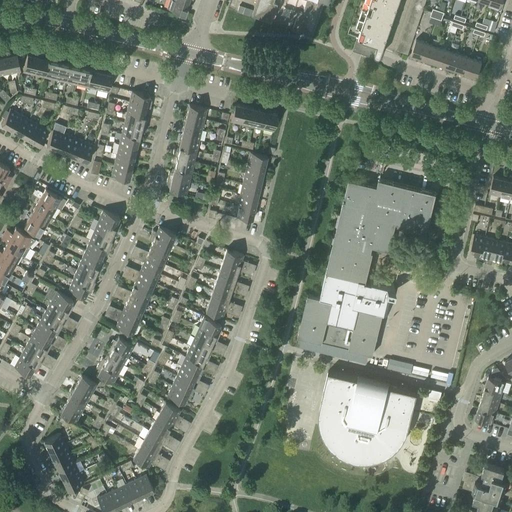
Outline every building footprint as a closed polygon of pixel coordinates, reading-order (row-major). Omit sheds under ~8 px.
[(185,10),(187,3),(179,0),(169,0),(167,8),(181,12),(180,15),(186,17),(188,11),(185,10)] [(256,0),(251,16),(271,22),(277,4),(273,2),(273,0),(306,0),(302,12),(298,11),(292,30),(312,36),(323,3),(327,4),(328,0),(256,0)] [(362,9),(356,27),(361,29),(359,37),(356,36),(356,37),(357,37),(353,50),(369,56),(371,50),(375,52),(375,53),(375,54),(376,55),(377,55),(377,56),(378,56),(379,56),(380,55),(381,55),(381,54),(381,53),(384,45),(378,43),(391,5),(397,7),(399,0),(365,0),(365,2),(370,4),(367,11),(362,9)] [(427,43),(416,39),(411,54),(422,58),(427,43)] [(433,61),(438,47),(427,43),(422,58),(433,61)] [(444,65),(449,50),(438,47),(433,61),(444,65)] [(455,69),(460,54),(449,50),(444,65),(455,69)] [(34,73),(39,52),(34,51),(33,54),(28,53),(23,71),(34,73)] [(17,52),(6,55),(10,72),(21,70),(17,52)] [(45,76),(49,58),(44,57),(45,53),(39,52),(34,73),(45,76)] [(466,73),(471,58),(460,54),(455,69),(466,73)] [(0,74),(10,72),(6,55),(0,56),(0,74)] [(55,78),(60,57),(55,56),(54,59),(49,58),(45,76),(55,78)] [(65,81),(70,63),(65,62),(66,58),(60,57),(55,78),(65,81)] [(482,62),(471,58),(466,73),(477,76),(482,62)] [(76,83),(81,62),(75,61),(74,65),(70,63),(65,81),(76,83)] [(87,86),(91,68),(86,67),(87,63),(81,62),(76,83),(87,86)] [(97,88),(102,67),(96,66),(95,70),(91,68),(87,86),(97,88)] [(108,68),(102,67),(97,88),(108,91),(112,74),(107,72),(108,68)] [(132,90),(129,101),(150,106),(152,100),(148,99),(149,94),(132,90)] [(10,97),(6,93),(1,97),(5,101),(10,97)] [(149,112),(150,106),(129,101),(127,111),(144,115),(145,111),(149,112)] [(241,123),(245,106),(235,103),(230,120),(241,123)] [(189,104),(187,114),(204,118),(207,108),(189,104)] [(252,126),(256,109),(245,106),(241,123),(252,126)] [(11,129),(19,113),(10,108),(1,123),(11,129)] [(262,128),(267,111),(256,109),(252,126),(262,128)] [(143,120),(144,115),(127,111),(124,122),(145,127),(147,121),(143,120)] [(277,114),(267,111),(262,128),(272,131),(277,114)] [(20,134),(29,118),(19,113),(11,129),(20,134)] [(202,129),(204,118),(187,114),(184,124),(202,129)] [(30,139),(38,124),(29,118),(20,134),(30,139)] [(144,132),(145,127),(124,122),(122,132),(139,136),(140,132),(144,132)] [(48,129),(38,124),(30,139),(40,145),(48,129)] [(199,139),(202,129),(184,124),(182,135),(199,139)] [(57,149),(63,132),(53,128),(47,144),(57,149)] [(67,153),(73,136),(63,132),(57,149),(67,153)] [(136,147),(139,136),(122,132),(119,143),(136,147)] [(197,150),(199,139),(182,135),(179,146),(197,150)] [(77,157),(84,140),(73,136),(67,153),(77,157)] [(94,144),(84,140),(77,157),(87,161),(94,144)] [(134,158),(136,147),(119,143),(117,154),(134,158)] [(194,160),(197,150),(179,146),(178,150),(174,150),(173,155),(194,160)] [(250,151),(247,162),(264,166),(267,155),(250,151)] [(131,168),(134,158),(117,154),(114,164),(131,168)] [(192,171),(194,160),(173,155),(172,161),(175,162),(174,167),(192,171)] [(0,161),(0,175),(9,180),(12,176),(6,172),(9,167),(0,161)] [(262,176),(264,166),(247,162),(245,172),(262,176)] [(129,179),(131,168),(114,164),(112,175),(129,179)] [(98,173),(99,167),(92,165),(91,172),(98,173)] [(189,181),(192,171),(174,167),(173,171),(169,171),(168,176),(189,181)] [(259,187),(262,176),(245,172),(242,183),(259,187)] [(9,180),(0,175),(0,183),(1,181),(7,185),(9,180)] [(186,192),(189,181),(168,176),(166,182),(170,183),(169,188),(186,192)] [(499,196),(503,179),(493,176),(488,193),(499,196)] [(510,198),(511,188),(511,176),(509,176),(508,180),(503,179),(499,196),(510,198)] [(364,181),(349,178),(344,196),(346,196),(346,200),(343,199),(319,297),(307,294),(297,336),(372,354),(381,316),(387,317),(390,303),(386,302),(388,294),(390,294),(393,282),(369,276),(368,281),(364,280),(365,279),(366,280),(373,251),(371,250),(372,245),(388,249),(394,221),(396,222),(395,224),(426,231),(428,226),(430,216),(436,192),(379,178),(377,186),(364,183),(364,181)] [(257,197),(259,187),(242,183),(240,194),(257,197)] [(42,193),(34,189),(32,193),(36,195),(40,197),(55,206),(60,209),(66,199),(45,187),(42,193)] [(254,208),(257,197),(240,194),(237,204),(254,208)] [(90,205),(90,204),(93,199),(87,196),(84,202),(90,205)] [(50,216),(55,206),(40,197),(34,207),(50,216)] [(252,219),(254,208),(237,204),(235,215),(252,219)] [(492,208),(483,206),(474,204),(473,210),(491,214),(492,208)] [(45,225),(50,216),(34,207),(29,216),(45,225)] [(103,209),(98,219),(118,228),(121,223),(117,221),(119,216),(103,209)] [(215,217),(216,212),(216,210),(209,209),(208,216),(215,217)] [(45,225),(29,216),(24,226),(39,235),(45,225)] [(116,234),(118,228),(98,219),(94,229),(110,236),(112,232),(116,234)] [(6,228),(4,233),(27,246),(35,237),(15,226),(12,231),(6,228)] [(153,229),(151,234),(171,243),(175,233),(159,226),(157,231),(153,229)] [(108,241),(110,236),(94,229),(89,239),(110,248),(112,242),(108,241)] [(29,247),(27,246),(4,233),(1,237),(7,240),(4,245),(20,254),(24,256),(29,247)] [(167,253),(171,243),(151,234),(149,239),(152,240),(150,246),(167,253)] [(479,258),(484,237),(474,234),(470,252),(474,253),(473,257),(479,258)] [(491,256),(495,239),(484,237),(479,258),(485,259),(486,255),(491,256)] [(66,247),(68,242),(63,238),(60,243),(66,247)] [(107,253),(110,248),(89,239),(85,249),(102,256),(104,252),(107,253)] [(500,263),(505,241),(495,239),(491,256),(495,258),(494,262),(500,263)] [(212,242),(206,240),(204,245),(210,248),(212,242)] [(511,261),(511,243),(505,241),(500,263),(506,264),(507,261),(511,262),(511,261)] [(0,255),(14,264),(20,254),(4,245),(1,250),(0,249),(0,255)] [(162,263),(167,253),(150,246),(148,251),(144,249),(142,254),(162,263)] [(100,261),(102,256),(85,249),(81,259),(101,268),(103,262),(100,261)] [(226,249),(223,259),(244,266),(245,261),(241,260),(243,254),(226,249)] [(158,273),(162,263),(142,254),(140,259),(144,260),(142,266),(158,273)] [(0,267),(9,273),(14,264),(0,255),(0,267)] [(101,268),(81,259),(77,269),(93,276),(95,271),(99,273),(101,268)] [(242,271),(244,266),(223,259),(219,269),(236,275),(238,269),(242,271)] [(154,283),(158,273),(142,266),(139,271),(136,269),(133,274),(154,283)] [(0,280),(4,282),(9,273),(0,267),(0,280)] [(91,280),(93,276),(77,269),(72,279),(92,288),(95,282),(91,280)] [(234,280),(236,275),(219,269),(216,279),(237,286),(238,281),(234,280)] [(149,293),(154,283),(133,274),(131,279),(135,280),(133,285),(149,293)] [(92,288),(72,279),(68,289),(84,296),(86,291),(90,293),(92,288)] [(235,291),(237,286),(216,279),(212,290),(229,295),(231,290),(235,291)] [(118,284),(115,293),(123,296),(126,287),(118,284)] [(145,302),(149,293),(133,285),(131,290),(127,289),(125,294),(145,302)] [(57,290),(51,300),(70,311),(73,305),(69,303),(72,299),(57,290)] [(228,301),(229,295),(212,290),(209,300),(230,307),(231,302),(228,301)] [(145,302),(125,294),(123,298),(127,300),(124,305),(141,312),(145,302)] [(70,311),(51,300),(46,309),(61,318),(64,314),(67,316),(70,311)] [(230,307),(209,300),(205,310),(222,316),(224,310),(228,312),(230,307)] [(25,304),(23,309),(28,312),(31,307),(25,304)] [(141,312),(124,305),(122,310),(118,309),(116,313),(136,322),(141,312)] [(61,318),(46,309),(40,319),(60,329),(62,324),(59,322),(61,318)] [(136,322),(116,313),(114,318),(118,320),(116,325),(132,332),(136,322)] [(204,316),(199,326),(219,335),(221,330),(218,328),(220,323),(204,316)] [(57,335),(60,329),(40,319),(35,328),(51,337),(53,333),(57,335)] [(219,335),(199,326),(194,336),(211,343),(213,339),(216,341),(219,335)] [(15,336),(18,331),(12,328),(9,332),(15,336)] [(51,337),(35,328),(30,337),(49,348),(52,343),(48,341),(51,337)] [(112,338),(109,344),(128,354),(134,345),(118,336),(116,340),(112,338)] [(209,347),(211,343),(194,336),(190,345),(210,355),(212,349),(209,347)] [(49,348),(30,337),(24,347),(40,356),(42,351),(46,353),(49,348)] [(128,354),(109,344),(106,349),(110,351),(107,355),(123,364),(128,354)] [(210,355),(190,345),(185,355),(202,363),(204,359),(207,360),(210,355)] [(38,360),(40,356),(24,347),(19,356),(38,367),(41,362),(38,360)] [(123,364),(107,355),(105,359),(101,357),(98,362),(118,373),(123,364)] [(199,367),(202,363),(185,355),(181,365),(201,374),(203,369),(199,367)] [(38,367),(19,356),(13,366),(29,375),(32,370),(35,372),(38,367)] [(412,364),(389,358),(387,368),(410,374),(412,364)] [(118,373),(98,362),(96,368),(99,370),(97,374),(112,383),(118,373)] [(201,374),(181,365),(176,375),(192,382),(194,378),(198,380),(201,374)] [(422,366),(420,372),(428,375),(430,369),(422,366)] [(488,376),(485,386),(501,392),(505,382),(502,381),(503,378),(497,367),(492,370),(490,377),(488,376)] [(411,413),(416,392),(328,371),(323,392),(327,393),(326,399),(324,399),(323,406),(322,414),(322,422),(324,430),(328,438),(334,446),(342,452),(349,455),(354,457),(356,457),(361,458),(369,458),(377,456),(386,452),(390,449),(396,444),(399,439),(402,434),(404,429),(407,419),(406,418),(407,412),(411,413)] [(81,374),(76,384),(91,393),(97,383),(81,374)] [(192,382),(176,375),(171,385),(191,394),(194,388),(190,387),(192,382)] [(138,378),(135,383),(140,386),(143,381),(138,378)] [(200,378),(196,387),(204,392),(209,382),(200,378)] [(140,386),(135,383),(132,387),(137,391),(140,386)] [(91,393),(76,384),(70,394),(86,402),(91,393)] [(191,394),(171,385),(167,395),(183,402),(185,398),(189,399),(191,394)] [(498,402),(501,392),(485,386),(481,397),(498,402)] [(441,392),(430,389),(428,398),(439,400),(441,392)] [(86,402),(70,394),(65,403),(80,412),(86,402)] [(495,413),(498,402),(481,397),(478,407),(495,413)] [(164,400),(159,410),(178,421),(180,417),(177,415),(180,409),(164,400)] [(80,412),(65,403),(59,413),(75,421),(80,412)] [(491,423),(495,413),(478,407),(474,418),(491,423)] [(178,421),(159,410),(153,420),(169,428),(172,424),(175,426),(178,421)] [(97,415),(95,420),(100,423),(103,418),(97,415)] [(66,420),(61,417),(57,422),(63,425),(66,420)] [(97,428),(100,423),(95,420),(92,425),(97,428)] [(169,428),(153,420),(148,429),(167,440),(170,435),(166,433),(169,428)] [(104,422),(102,427),(107,430),(111,433),(114,428),(104,422)] [(167,440),(148,429),(143,439),(158,448),(161,443),(165,445),(167,440)] [(48,450),(64,442),(60,432),(44,440),(48,450)] [(88,443),(93,439),(90,435),(85,438),(88,443)] [(97,444),(93,439),(88,443),(92,447),(97,444)] [(155,452),(158,448),(143,439),(137,448),(157,459),(159,454),(155,452)] [(69,452),(64,442),(48,450),(53,460),(69,452)] [(157,459),(137,448),(132,458),(147,466),(150,461),(154,463),(157,459)] [(74,462),(69,452),(53,460),(57,469),(74,462)] [(102,460),(107,456),(103,452),(98,456),(102,460)] [(110,461),(107,456),(102,460),(105,464),(110,461)] [(78,471),(74,462),(57,469),(62,479),(78,471)] [(469,509),(468,511),(496,511),(497,508),(491,506),(494,497),(500,499),(507,480),(501,478),(503,469),(484,463),(481,473),(484,474),(483,477),(474,474),(471,482),(464,480),(462,487),(475,491),(472,500),(478,502),(475,511),(469,509)] [(83,482),(78,471),(62,479),(67,489),(83,482)] [(145,474),(135,478),(143,494),(153,490),(145,474)] [(143,494),(135,478),(126,483),(133,499),(143,494)] [(133,499),(126,483),(116,488),(123,504),(133,499)] [(87,489),(81,486),(79,492),(85,494),(87,489)] [(123,504),(116,488),(106,492),(113,508),(123,504)] [(105,511),(113,508),(106,492),(96,497),(103,511),(105,511)]
